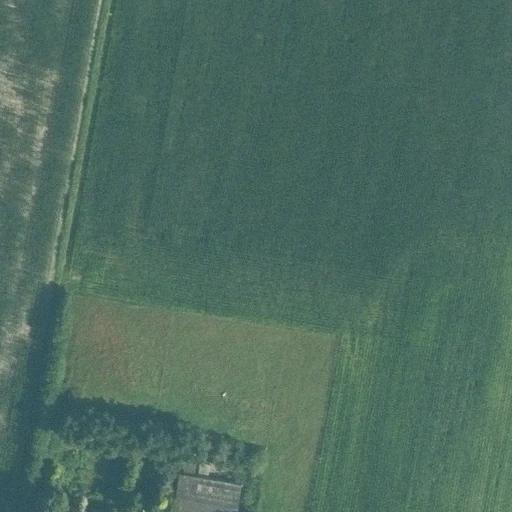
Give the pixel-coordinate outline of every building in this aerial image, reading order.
[(184,449),(183,456),(192,457),(193,450),(184,449)] [(214,465),(223,467),(225,457),(217,455),(214,465)] [(209,464),(200,463),(199,473),(208,474),(209,464)] [(234,511),(240,482),(178,471),(170,511),(234,511)] [(132,511),(134,504),(120,502),(118,511),(132,511)]
